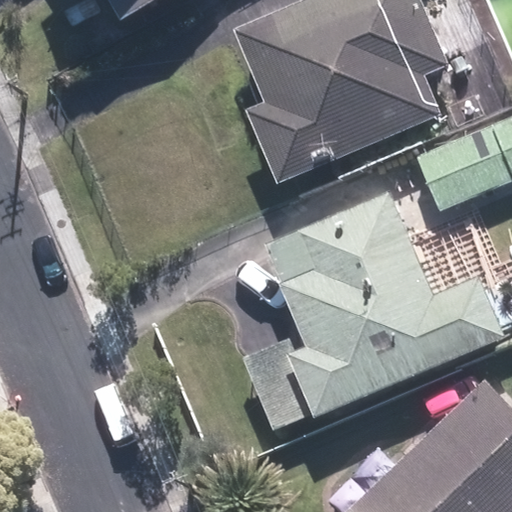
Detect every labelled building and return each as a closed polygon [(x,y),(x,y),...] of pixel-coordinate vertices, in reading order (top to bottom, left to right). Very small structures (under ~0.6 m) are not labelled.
[(120,0),(133,25),(181,0),(120,0)] [(243,108),(275,186),(440,119),(421,74),(446,64),(419,0),(295,0),(231,26),(261,101),(243,108)] [(511,118),(426,156),(452,215),(511,189),(511,118)] [(254,356),(283,430),(511,340),(511,325),(491,273),(447,291),(408,191),(276,242),(312,334),(254,356)] [(511,511),(511,410),(488,385),(354,511),(511,511)]
